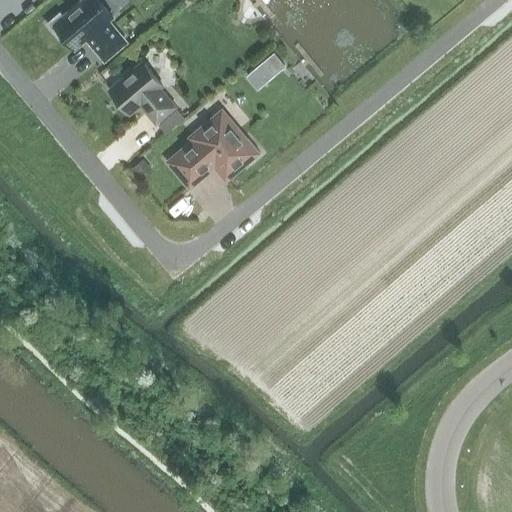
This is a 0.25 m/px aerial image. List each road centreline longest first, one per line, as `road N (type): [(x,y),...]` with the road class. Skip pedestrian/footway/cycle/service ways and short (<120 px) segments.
road 1 (residential): [(0,57),(160,251),(175,258),(190,255),(496,0)]
road 2 (unclassified): [(441,511),(446,439),(472,398),(511,365)]
